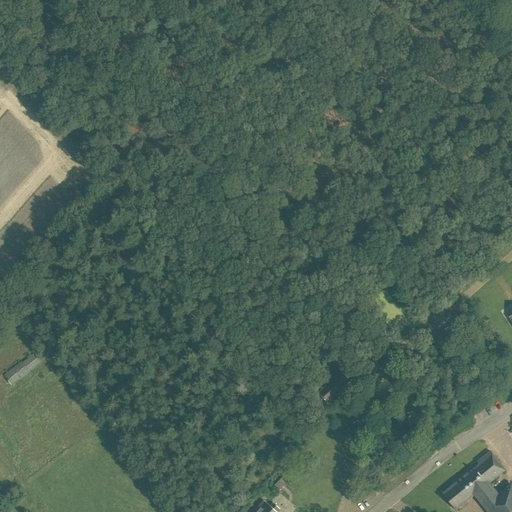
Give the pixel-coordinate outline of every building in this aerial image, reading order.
[(453,325),(433,341),(441,351),(461,335),(453,325)] [(31,352),(22,360),(29,370),(40,362),(31,352)] [(342,372),(319,393),(328,403),(359,375),(350,365),(343,358),(335,365),(342,372)] [(22,360),(4,376),(12,385),(20,379),(21,380),(31,372),(29,370),(22,360)] [(479,465),(442,494),(456,511),(475,496),(487,511),(511,511),(511,486),(498,496),(489,484),(506,471),(490,452),(477,462),(479,465)] [(281,478),(274,486),(279,491),(286,482),(281,478)] [(264,500),(253,511),(277,511),(280,508),(273,502),(270,505),(264,500)]
